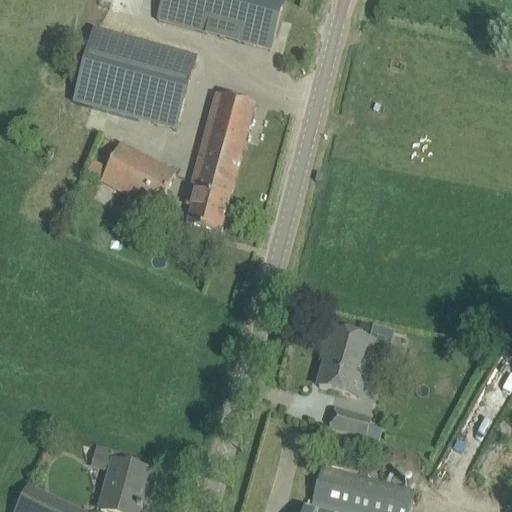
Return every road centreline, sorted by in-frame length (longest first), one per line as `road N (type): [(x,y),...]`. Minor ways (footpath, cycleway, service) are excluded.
road 1 (unclassified): [(205,511),(343,0)]
road 2 (unknown): [(194,59),(158,141),(127,146),(89,130)]
road 3 (unknown): [(315,106),(194,59)]
